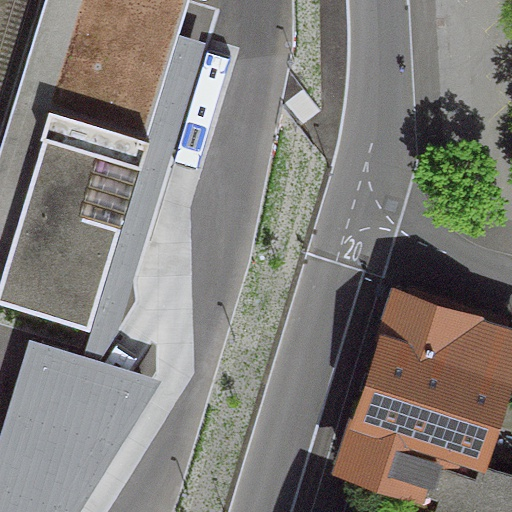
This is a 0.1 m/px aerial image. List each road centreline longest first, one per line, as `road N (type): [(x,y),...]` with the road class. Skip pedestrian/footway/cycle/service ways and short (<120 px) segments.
road 1 (residential): [(377,0),(376,129),(337,263)]
road 2 (residential): [(337,263),(260,511)]
